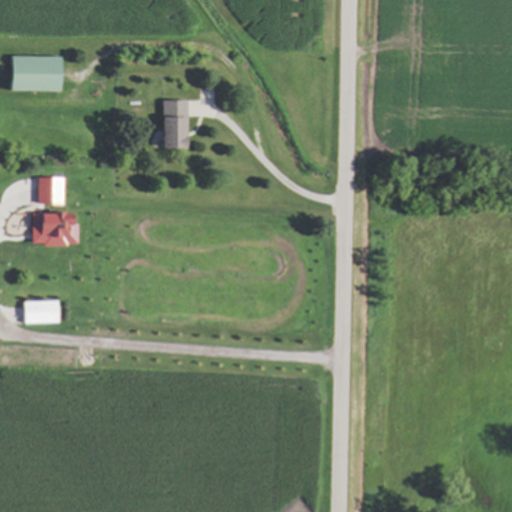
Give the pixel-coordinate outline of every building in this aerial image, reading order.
[(54,90),(53,54),(4,55),(4,91),(54,90)] [(155,99),(156,147),(178,146),(177,135),(183,135),(182,98),(155,99)] [(32,203),(57,203),(57,177),(33,176),(32,203)] [(26,244),(71,244),(71,222),(64,222),(64,211),(26,211),(26,244)] [(54,299),(18,300),(19,322),(54,321),(54,299)]
